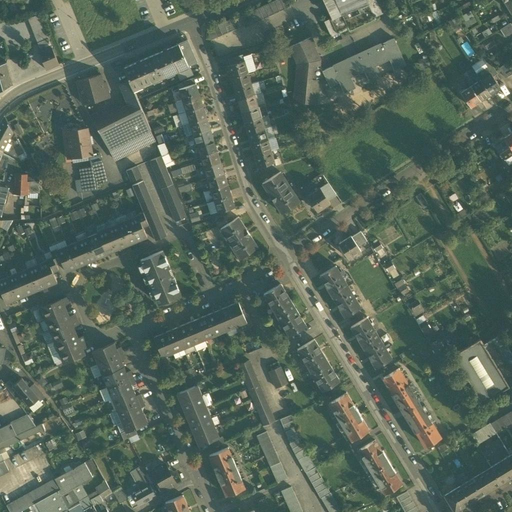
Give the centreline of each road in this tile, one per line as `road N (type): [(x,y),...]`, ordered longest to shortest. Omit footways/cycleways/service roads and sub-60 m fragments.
road 1 (residential): [(284,254),(439,511)]
road 2 (residential): [(511,107),(284,254)]
road 3 (residential): [(195,21),(249,203),(284,254)]
road 4 (residential): [(125,258),(72,283),(97,344),(135,329)]
road 5 (residential): [(196,476),(135,329)]
